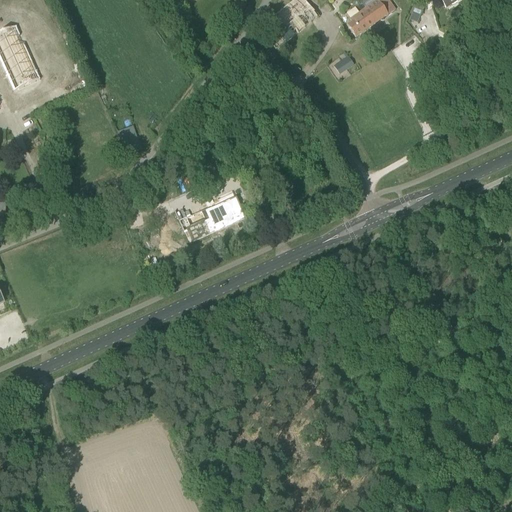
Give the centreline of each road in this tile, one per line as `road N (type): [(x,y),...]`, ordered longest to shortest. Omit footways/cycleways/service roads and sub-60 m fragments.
road 1 (tertiary): [(0,389),(320,245)]
road 2 (unclassified): [(0,246),(109,195),(245,41)]
road 3 (unclassified): [(374,212),(319,110),(245,41)]
road 4 (track): [(362,185),(430,147),(434,135),(419,90),(430,52)]
